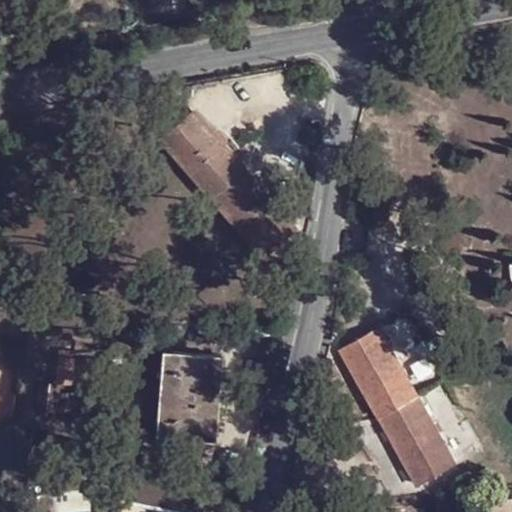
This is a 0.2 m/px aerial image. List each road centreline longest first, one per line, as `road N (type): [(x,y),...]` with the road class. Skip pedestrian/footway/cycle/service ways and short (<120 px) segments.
road 1 (residential): [(354,31),(300,346),(256,511)]
road 2 (tertiary): [(0,92),(354,31)]
road 3 (tertiary): [(377,26),(511,1)]
